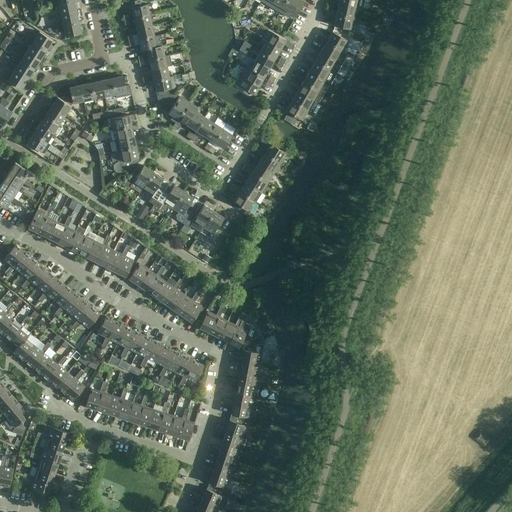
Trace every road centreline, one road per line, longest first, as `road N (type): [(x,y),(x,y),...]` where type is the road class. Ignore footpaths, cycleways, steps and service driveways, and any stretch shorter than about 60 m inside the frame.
road 1 (residential): [(199,462),(223,356),(115,303),(0,222)]
road 2 (residential): [(214,197),(321,0)]
road 3 (residential): [(101,60),(126,55),(149,153),(214,197)]
road 4 (residential): [(7,142),(52,70),(101,60)]
